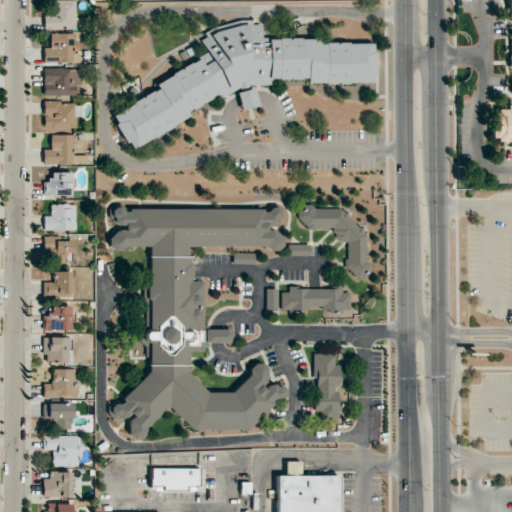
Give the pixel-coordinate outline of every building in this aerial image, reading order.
[(43,29),(75,30),(75,0),(61,0),(50,0),(50,9),(44,9),(43,29)] [(115,113),(114,123),(130,151),(187,117),(188,112),(219,94),(221,98),(245,83),(272,85),(272,78),(306,80),(307,81),(372,85),(374,52),(370,44),(260,37),(261,25),(252,24),(249,19),(242,24),(222,22),(204,33),(203,46),(207,53),(157,83),(156,89),(115,113)] [(49,34),(49,48),(43,48),(43,63),(79,62),(79,51),(73,51),(72,33),(49,34)] [(75,95),(75,85),(80,85),(80,69),(42,69),(42,96),(75,95)] [(241,110),(258,106),(253,88),(237,92),(241,110)] [(75,128),(76,117),(80,117),(80,103),(43,102),(42,128),(75,128)] [(511,104),(505,105),(506,108),(491,111),(496,143),(511,140),(511,104)] [(70,172),(50,172),(50,180),(42,180),(43,196),(70,195),(70,172)] [(75,230),(75,204),(50,204),(49,215),(43,215),(43,230),(75,230)] [(301,205),(299,222),(306,223),(306,227),(334,230),(333,240),(347,241),(344,269),(353,270),(352,275),(368,277),(370,263),(363,262),(368,226),(348,224),(349,211),(301,205)] [(185,255),(189,247),(282,247),(282,235),(266,228),(288,208),(104,209),(123,230),(107,235),(110,248),(145,248),(146,376),(109,409),(109,417),(127,417),(134,440),(170,408),(189,430),(246,429),(286,394),(285,386),(265,386),(264,359),(224,395),(189,379),(188,352),(233,340),(233,329),(204,329),(203,281),(193,281),(192,258),(185,255)] [(72,239),(45,239),(44,262),(72,263),(72,239)] [(42,297),(70,297),(70,271),(53,271),(53,282),(43,282),(42,297)] [(348,310),(348,292),(341,292),(341,288),(287,287),(287,292),(280,292),(280,310),(307,311),(307,309),(348,310)] [(276,310),(276,289),(265,289),(265,310),(276,310)] [(43,330),(70,330),(70,306),(50,307),(50,314),(42,314),(43,330)] [(66,347),(71,347),(71,337),(42,337),(42,354),(46,354),(46,363),(66,363),(66,347)] [(313,354),(315,412),(320,411),(320,419),(337,419),(337,386),(340,386),(339,365),(334,365),(334,353),(313,354)] [(42,397),(77,395),(77,383),(74,383),(73,368),(52,369),(52,383),(42,383),(42,397)] [(72,403),(42,403),(42,429),(72,429),(72,403)] [(76,467),(77,436),(42,435),(42,450),(51,450),(51,466),(76,467)] [(282,475),(282,466),(282,461),(298,461),(298,466),(298,475),(335,475),(335,511),(272,511),(273,475),(282,475)] [(146,468),(196,468),(196,490),(146,490),(146,468)] [(70,472),(49,472),(49,479),(42,479),(41,497),(70,497),(70,472)]
